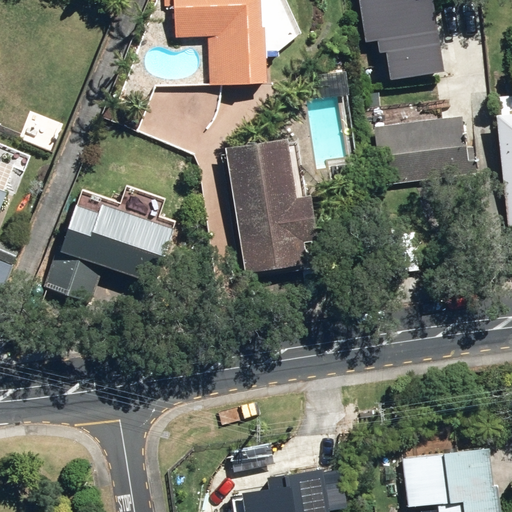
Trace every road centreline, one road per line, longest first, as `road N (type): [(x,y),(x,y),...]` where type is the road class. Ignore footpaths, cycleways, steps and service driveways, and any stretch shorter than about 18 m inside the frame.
road 1 (tertiary): [(511,321),(112,383)]
road 2 (residential): [(112,383),(135,511)]
